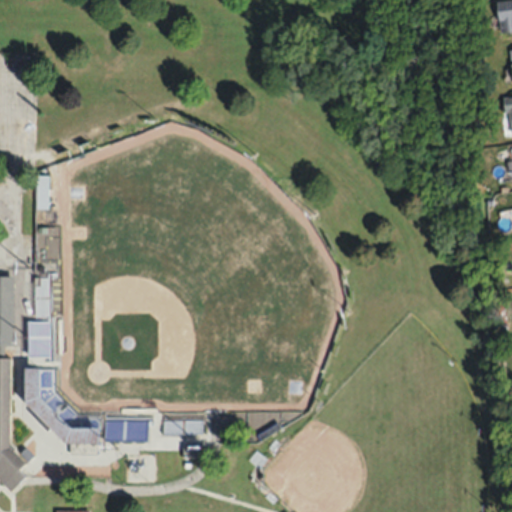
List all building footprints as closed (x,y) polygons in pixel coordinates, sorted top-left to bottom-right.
[(511,30),(511,0),(498,0),(496,0),(499,32),(511,30)] [(250,159),(226,145),(228,141),(223,138),(220,143),(214,148),(221,155),(243,168),(259,185),(262,187),(271,196),(268,201),(275,209),(279,205),(286,209),(292,203),(250,159)] [(46,174),(46,207),(36,207),(36,174),(46,174)] [(20,268),(20,317),(31,317),(31,268),(20,268)] [(10,357),(3,357),(3,344),(13,344),(14,275),(0,275),(0,482),(9,491),(25,476),(18,469),(24,463),(9,446),(10,357)] [(25,367),(25,401),(64,441),(99,442),(99,427),(71,427),(38,393),(38,367),(25,367)] [(105,417),(105,440),(147,440),(147,417),(105,417)] [(163,419),(163,431),(201,431),(201,419),(163,419)] [(182,444),(182,458),(199,458),(199,444),(182,444)]
